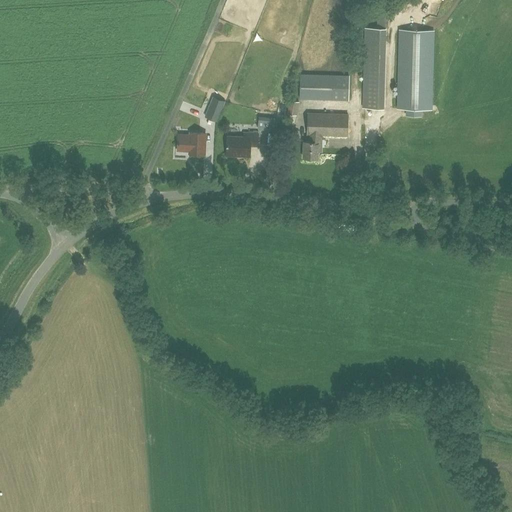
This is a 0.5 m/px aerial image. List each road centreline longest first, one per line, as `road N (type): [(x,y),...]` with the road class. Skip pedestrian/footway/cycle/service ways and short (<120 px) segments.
road 1 (unclassified): [(408,223),(260,197),(147,200)]
road 2 (unclassified): [(147,200),(147,172),(223,0)]
road 3 (track): [(16,198),(104,185),(147,200)]
